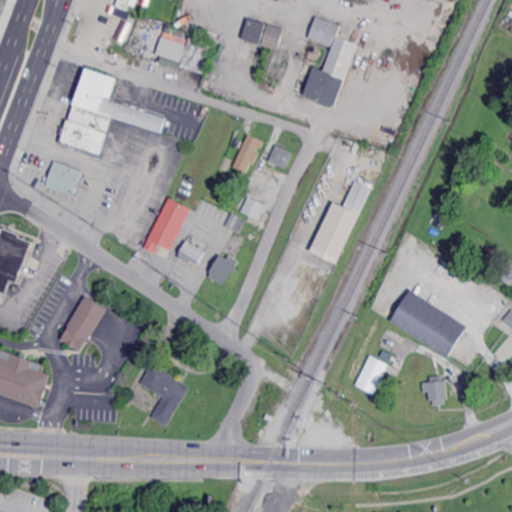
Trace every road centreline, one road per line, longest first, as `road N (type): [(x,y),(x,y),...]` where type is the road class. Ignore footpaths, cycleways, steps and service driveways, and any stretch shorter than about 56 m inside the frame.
road 1 (secondary): [(511,423),(431,452),(377,460),(0,450)]
road 2 (residential): [(0,189),(250,359),(252,386),(216,459)]
road 3 (residential): [(390,154),(42,47)]
road 4 (primary): [(0,163),(59,0)]
